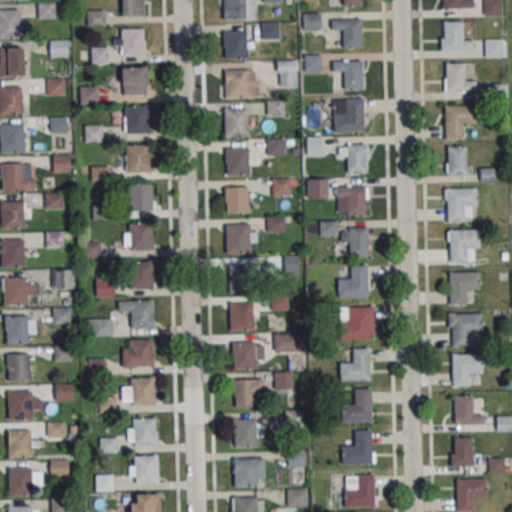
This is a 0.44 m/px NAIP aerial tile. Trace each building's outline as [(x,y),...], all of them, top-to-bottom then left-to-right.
[(121,0),(143,0),(144,16),(121,16),(121,0)] [(222,0),(244,0),(245,17),(223,18),(222,0)] [(360,0),(361,7),(343,8),(342,0),(360,0)] [(442,0),(472,0),(473,9),(443,10),(442,0)] [(500,16),(500,0),(483,0),(483,16),(500,16)] [(36,4),(54,4),(54,19),(37,20),(36,4)] [(0,10),(19,10),(19,36),(0,36),(0,10)] [(86,12),(104,11),(104,27),(86,27),(86,12)] [(303,30),(319,30),(319,14),(303,14),(303,30)] [(360,48),(342,49),(341,31),(330,31),(330,21),(359,20),(360,48)] [(443,23),(461,23),(461,41),(473,41),(473,51),(444,52),(443,23)] [(120,29),(143,28),(143,54),(121,55),(120,29)] [(224,32),(246,31),(247,57),(224,58),(224,32)] [(502,38),(482,38),(482,57),(502,57),(502,38)] [(48,42),(66,41),(67,57),(49,57),(48,42)] [(0,48),(21,48),(22,74),(0,75),(0,48)] [(88,49),(106,49),(107,64),(89,65),(88,49)] [(320,55),(304,56),(304,71),(321,70),(320,55)] [(276,60),(276,85),(296,85),(296,60),(276,60)] [(361,91),(343,91),(342,73),(331,73),(331,63),(360,62),(361,91)] [(445,64),(463,64),(463,82),(475,81),(475,91),(445,92),(445,64)] [(121,68),(143,68),(144,93),(122,94),(121,68)] [(224,70),(246,70),(247,96),(225,96),(224,70)] [(45,80),(63,79),(64,95),(46,96),(45,80)] [(0,87),(20,87),(21,113),(0,113),(0,87)] [(79,89),(97,88),(97,104),(79,104),(79,89)] [(362,99),(330,99),(330,131),(362,131),(362,99)] [(266,101),(283,101),(283,116),(266,117),(266,101)] [(125,107),(147,106),(148,132),(125,133),(125,107)] [(444,108),(474,107),(474,124),(461,125),(461,139),(445,139),(444,108)] [(223,110),(245,110),(246,136),(224,136),(223,110)] [(48,118),(66,117),(66,133),(49,133),(48,118)] [(0,124),(22,124),(22,150),(0,150),(0,124)] [(84,127),(102,126),(102,142),(84,142),(84,127)] [(304,138),(321,137),(322,153),(304,153),(304,138)] [(266,141),(284,141),(284,156),(266,156),(266,141)] [(125,146),(147,145),(148,171),(126,172),(125,146)] [(337,145),(337,158),(346,158),(346,173),(365,173),(365,145),(337,145)] [(446,175),(466,175),(466,146),(446,146),(446,175)] [(225,148),(247,148),(248,173),(225,174),(225,148)] [(51,156),(69,156),(69,171),(51,172),(51,156)] [(1,164),(23,163),(24,189),(1,190),(1,164)] [(89,167),(107,167),(108,183),(90,183),(89,167)] [(493,180),(493,168),(480,168),(480,180),(493,180)] [(305,198),(326,198),(326,178),(305,178),(305,198)] [(271,179),(288,179),(289,194),(271,195),(271,179)] [(128,184),(150,184),(151,209),(129,210),(128,184)] [(224,187),(247,187),(247,212),(225,213),(224,187)] [(364,215),(346,216),(346,197),(334,198),(334,188),(364,187),(364,215)] [(446,190),(475,189),(476,207),(463,207),(463,221),(447,222),(446,190)] [(44,194),(61,194),(62,209),(44,210),(44,194)] [(0,202),(22,201),(23,227),(1,228),(0,202)] [(91,206),(109,206),(110,221),(92,222),(91,206)] [(266,217),(283,217),(284,233),(266,233),(266,217)] [(129,223),(151,222),(152,248),(130,249),(129,223)] [(319,222),(336,222),(337,237),(319,237),(319,222)] [(225,224),(249,223),(250,253),(226,254),(225,224)] [(368,227),(340,227),(340,245),(348,245),(348,256),(368,256),(368,227)] [(448,232),(478,231),(479,248),(465,249),(466,263),(449,264),(448,232)] [(44,233),(62,232),(63,248),(45,249),(44,233)] [(1,240),(23,239),(24,265),(1,265),(1,240)] [(81,243),(99,242),(99,258),(82,259),(81,243)] [(283,277),(298,277),(298,255),(283,255),(283,277)] [(129,263),(151,262),(152,288),(130,289),(129,263)] [(366,265),(367,296),(337,297),(337,279),(350,279),(349,265),(366,265)] [(228,266),(250,266),(251,291),(228,292),(228,266)] [(53,270),(71,270),(71,285),(54,286),(53,270)] [(448,274),(478,273),(478,290),(465,291),(465,305),(449,305),(448,274)] [(3,278),(25,278),(26,303),(4,304),(3,278)] [(95,281),(112,280),(113,296),(95,297),(95,281)] [(270,296),(287,295),(288,311),(270,311),(270,296)] [(130,301),(152,300),(153,326),(131,327),(130,301)] [(229,304),(251,304),(252,330),(229,330),(229,304)] [(338,338),(373,338),(373,307),(338,307),(338,338)] [(52,309),(69,309),(70,325),(52,325),(52,309)] [(451,316),(480,315),(481,332),(468,333),(468,347),(452,347),(451,316)] [(5,316),(27,316),(28,342),(6,342),(5,316)] [(283,330),(283,317),(274,317),(274,330),(283,330)] [(93,320),(111,320),(111,336),(94,336),(93,320)] [(273,336),(291,335),(291,351),(274,351),(273,336)] [(129,340),(151,340),(152,365),(130,366),(129,340)] [(232,343),(254,342),(255,368),(232,368),(232,343)] [(368,346),(369,380),(339,381),(338,362),(352,362),(352,346),(368,346)] [(52,347),(70,347),(71,362),(53,363),(52,347)] [(7,353),(29,353),(30,379),(7,379),(7,353)] [(451,357),(480,356),(481,373),(468,374),(468,388),(452,389),(451,357)] [(88,360),(105,360),(106,376),(88,376),(88,360)] [(274,374),(291,374),(291,389),(274,390),(274,374)] [(131,378),(153,377),(154,403),(132,404),(131,378)] [(232,380),(255,379),(255,405),(233,406),(232,380)] [(54,386),(72,385),(73,401),(55,401),(54,386)] [(370,388),(371,422),(340,422),(340,404),(354,404),(353,388),(370,388)] [(8,391),(30,391),(31,417),(8,417),(8,391)] [(472,396),(453,396),(453,425),(483,425),(483,414),(472,414),(472,396)] [(98,399),(116,398),(117,414),(99,414),(98,399)] [(285,427),(303,427),(303,410),(285,410),(285,427)] [(511,431),(511,416),(496,416),(496,431),(511,431)] [(133,419),(155,418),(156,444),(133,444),(133,419)] [(232,420),(255,419),(255,445),(233,446),(232,420)] [(46,423),(64,423),(64,438),(46,439),(46,423)] [(7,431),(30,430),(30,456),(8,456),(7,431)] [(371,463),(371,430),(351,430),(351,445),(340,445),(340,463),(371,463)] [(472,437),(450,437),(450,466),(472,466),(472,437)] [(98,439),(116,438),(116,454),(98,454),(98,439)] [(287,467),(303,467),(303,452),(287,452),(287,467)] [(134,456),(156,456),(157,481),(135,482),(134,456)] [(233,459),(256,458),(256,484),(234,485),(233,459)] [(487,473),(504,473),(504,458),(487,458),(487,473)] [(49,461),(67,460),(67,476),(50,476),(49,461)] [(8,469),(30,469),(31,494),(8,495),(8,469)] [(343,506),(374,506),(374,475),(343,475),(343,506)] [(95,476),(112,476),(113,491),(95,492),(95,476)] [(486,499),(486,479),(455,479),(455,510),(474,510),(474,499),(486,499)] [(286,488),(286,506),(305,506),(305,488),(286,488)] [(136,495),(158,495),(158,511),(129,511),(129,503),(136,503),(136,495)] [(233,511),(233,498),(255,498),(255,511),(233,511)] [(50,511),(50,500),(67,500),(67,511),(50,511)]
